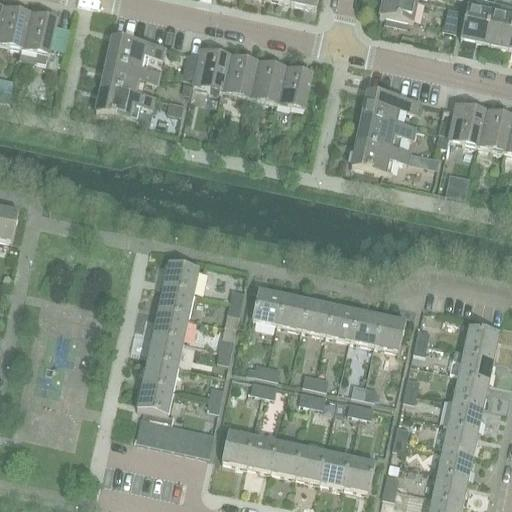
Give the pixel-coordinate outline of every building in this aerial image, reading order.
[(268,0),(268,5),(292,11),(294,0),(268,0)] [(294,0),(292,11),(316,16),(319,0),(294,0)] [(413,31),(418,6),(388,0),(383,0),(379,23),(413,31)] [(442,37),(456,40),(461,16),(447,13),(442,37)] [(460,47),(485,52),(492,18),(467,13),(460,47)] [(1,17),(0,20),(0,54),(20,58),(28,23),(1,17)] [(511,22),(492,18),(485,52),(509,57),(511,41),(511,22)] [(28,23),(20,58),(18,68),(34,72),(34,68),(45,70),(46,64),(49,64),(51,55),(56,32),(57,29),(28,23)] [(112,44),(107,69),(141,76),(144,63),(163,67),(165,56),(112,44)] [(199,63),(194,88),(192,95),(220,101),(228,65),(200,59),(199,63)] [(184,86),(186,86),(193,88),(194,88),(199,63),(188,61),(183,85),(184,86)] [(228,65),(220,101),(248,107),(256,71),(228,65)] [(107,69),(101,93),(135,100),(138,87),(157,92),(159,80),(141,76),(107,69)] [(256,71),(248,107),(276,113),(283,77),(256,71)] [(283,77),(276,113),(304,119),(312,83),(283,77)] [(0,83),(0,106),(9,109),(14,87),(0,83)] [(184,86),(181,99),(191,100),(192,95),(193,88),(186,86),(184,86)] [(154,105),(135,100),(101,93),(96,119),(130,126),(133,112),(152,116),(154,105)] [(367,99),(362,123),(400,131),(403,120),(419,123),(422,111),(367,99)] [(169,108),(167,120),(181,123),(184,111),(169,108)] [(455,114),(449,142),(448,147),(476,153),(484,120),(455,114)] [(439,139),(449,142),(454,118),(443,115),(438,139),(439,139)] [(484,120),(476,153),(504,159),(511,126),(484,120)] [(362,123),(357,147),(398,156),(400,145),(414,148),(417,135),(400,131),(362,123)] [(439,139),(436,152),(447,154),(448,147),(449,142),(439,139)] [(351,174),(386,181),(393,183),(395,169),(409,172),(411,159),(398,156),(357,147),(351,174)] [(427,163),(425,171),(437,174),(439,166),(427,163)] [(449,180),(444,202),(464,207),(469,184),(449,180)] [(482,194),(479,206),(492,209),(495,197),(482,194)] [(0,214),(0,247),(12,250),(18,219),(0,214)] [(168,269),(162,295),(193,302),(199,276),(168,269)] [(162,295),(157,320),(188,327),(193,302),(162,295)] [(232,297),(230,308),(241,311),(244,300),(232,297)] [(251,328),(277,333),(283,304),(284,303),(258,297),(251,328)] [(283,304),(277,333),(302,339),(308,309),(308,308),(284,303),(283,304)] [(227,321),(239,323),(241,311),(230,308),(227,321)] [(308,309),(302,339),(326,344),(332,314),(332,313),(308,308),(308,309)] [(332,314),(326,344),(350,349),(356,319),(357,318),(332,313),(332,314)] [(356,319),(350,349),(374,354),(380,325),(381,324),(357,318),(356,319)] [(157,320),(152,344),(183,351),(188,327),(157,320)] [(380,325),(374,354),(398,359),(405,329),(381,324),(380,325)] [(468,334),(463,359),(494,365),(499,341),(468,334)] [(418,337),(415,349),(427,351),(429,339),(418,337)] [(152,344),(147,369),(178,375),(183,351),(152,344)] [(221,345),(218,361),(230,364),(234,348),(221,345)] [(415,349),(413,360),(424,363),(427,351),(415,349)] [(463,359),(458,383),(489,390),(494,365),(463,359)] [(216,369),(229,371),(230,364),(218,361),(216,369)] [(147,369),(141,393),(172,399),(178,375),(147,369)] [(256,371),(254,383),(253,383),(264,385),(267,373),(256,371)] [(267,373),(264,385),(277,388),(280,376),(267,373)] [(371,376),(367,395),(365,407),(383,411),(385,399),(376,397),(373,396),(377,377),(371,376)] [(302,393),(313,396),(314,396),(316,384),(305,381),(302,393)] [(458,383),(453,408),(484,414),(489,390),(458,383)] [(316,384),(314,396),(326,398),(328,386),(316,384)] [(407,385),(405,397),(417,399),(419,388),(407,385)] [(250,401),(261,404),(264,391),(252,389),(250,401)] [(264,391),(261,404),(274,406),(276,394),(264,391)] [(351,404),(365,407),(367,395),(353,392),(351,404)] [(141,425),(136,449),(208,464),(215,432),(184,426),(183,434),(172,432),(174,423),(167,422),(172,399),(141,393),(136,417),(144,418),(143,425),(141,425)] [(211,394),(209,405),(221,408),(223,397),(211,394)] [(402,409),(414,412),(417,399),(405,397),(402,409)] [(298,411),(309,414),(312,402),(301,399),(298,411)] [(312,402),(309,414),(322,416),(324,404),(312,402)] [(206,418),(218,420),(221,408),(209,405),(206,418)] [(453,408),(447,432),(478,439),(484,414),(453,408)] [(337,409),(334,420),(342,422),(344,410),(337,409)] [(347,421),(359,424),(361,412),(349,409),(347,421)] [(361,412),(359,424),(371,427),(373,415),(361,412)] [(447,432),(442,456),(473,463),(478,439),(447,432)] [(397,434),(394,445),(407,447),(409,436),(397,434)] [(222,469),(247,475),(253,443),(228,438),(222,469)] [(253,443),(247,475),(271,480),(278,449),(253,443)] [(392,457),(404,460),(407,447),(394,445),(392,457)] [(278,449),(271,480),(296,485),(302,454),(278,449)] [(302,454),(296,485),(320,490),(326,459),(302,454)] [(442,456),(437,480),(468,486),(473,463),(442,456)] [(326,459),(320,490),(344,495),(351,464),(326,459)] [(351,464),(344,495),(368,501),(375,469),(351,464)] [(389,470),(388,477),(397,479),(399,472),(389,470)] [(437,480),(432,504),(463,511),(468,486),(437,480)] [(387,482),(384,494),(396,497),(398,485),(387,482)] [(384,494),(380,511),(400,511),(401,509),(394,508),(395,503),(396,497),(384,494)]
